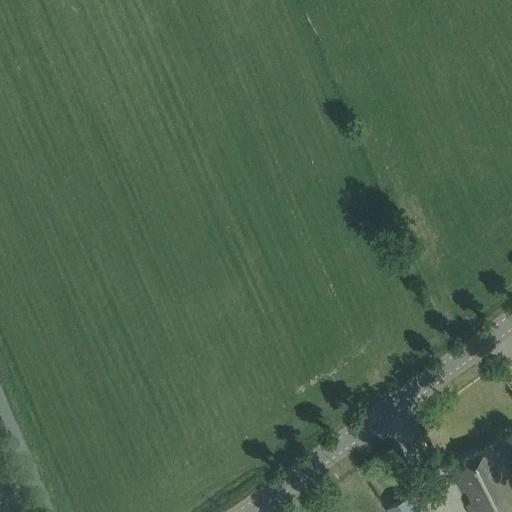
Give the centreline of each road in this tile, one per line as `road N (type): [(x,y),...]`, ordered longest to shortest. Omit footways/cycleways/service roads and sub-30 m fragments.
road 1 (tertiary): [(247,511),(511,321)]
road 2 (unclassified): [(48,511),(0,399)]
